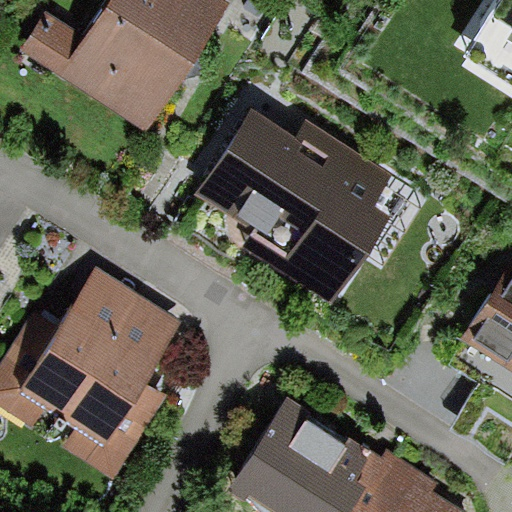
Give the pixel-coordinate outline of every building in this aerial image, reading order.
[(232,5),(224,0),(103,0),(83,31),(49,8),(25,45),(151,128),(232,5)] [(511,0),(482,0),(452,48),(511,85),(511,0)] [(253,99),(198,185),(253,220),(244,234),(331,290),(390,198),(376,189),(390,168),(306,114),(298,127),(253,99)] [(511,250),(460,331),(511,364),(511,250)] [(62,404),(136,289),(94,262),(55,322),(32,308),(0,357),(0,397),(31,417),(46,394),(62,404)] [(136,289),(62,404),(79,416),(65,439),(116,471),(168,388),(142,372),(178,315),(136,289)] [(384,453),(290,390),(234,472),(293,511),(472,511),(431,484),(436,477),(389,446),(384,453)]
